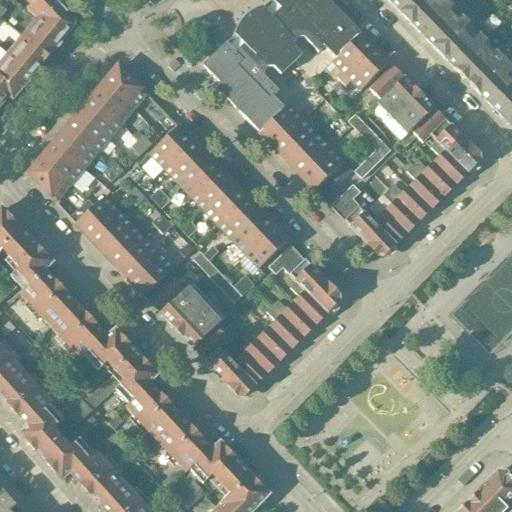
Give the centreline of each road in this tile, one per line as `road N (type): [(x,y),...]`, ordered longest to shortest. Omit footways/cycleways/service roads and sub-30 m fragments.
road 1 (residential): [(381,302),(115,26)]
road 2 (residential): [(0,178),(244,440)]
road 3 (residential): [(511,163),(356,0)]
road 4 (residential): [(381,302),(244,440)]
road 5 (residential): [(511,171),(381,302)]
road 6 (residential): [(115,26),(0,166)]
road 7 (residential): [(416,511),(501,426)]
